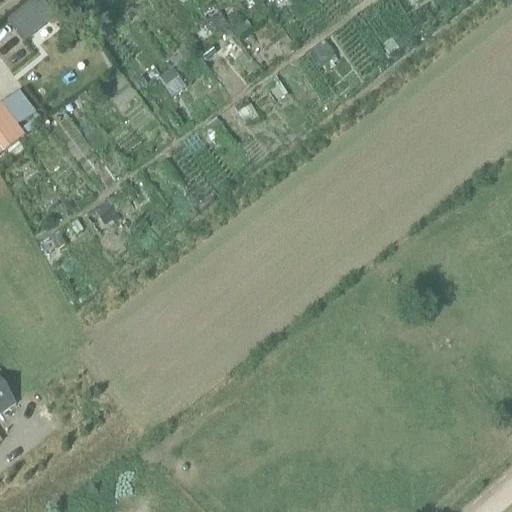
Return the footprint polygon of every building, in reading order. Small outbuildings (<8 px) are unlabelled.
[(227,16),(232,22),(240,15),(235,9),(227,16)] [(219,14),(209,21),(218,35),(229,28),(219,14)] [(234,45),(225,52),(233,61),(241,54),(234,45)] [(210,47),(199,56),(205,63),(216,54),(210,47)] [(161,77),(167,85),(177,77),(171,69),(161,77)] [(149,76),(147,72),(133,80),(140,91),(157,81),(154,74),(149,76)] [(78,101),(82,106),(89,101),(85,96),(78,101)] [(0,144),(5,151),(24,137),(19,131),(16,127),(0,106),(0,105),(0,144)] [(114,198),(95,212),(103,223),(105,225),(116,217),(117,216),(115,214),(122,208),(114,198)] [(77,222),(70,227),(76,237),(83,232),(77,222)] [(58,234),(50,239),(56,250),(64,245),(58,234)] [(0,380),(0,414),(16,404),(0,380)]
